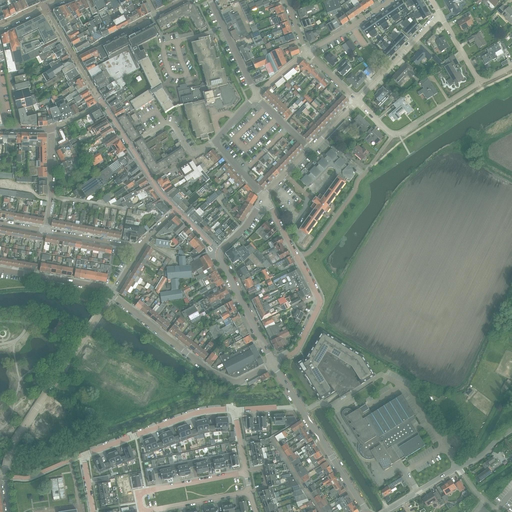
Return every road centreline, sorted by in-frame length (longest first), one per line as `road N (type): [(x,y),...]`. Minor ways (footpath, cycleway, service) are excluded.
road 1 (residential): [(245,472),(144,492),(140,508),(249,491)]
road 2 (residential): [(92,511),(82,454),(187,415),(234,409)]
road 3 (unclassified): [(4,471),(11,445),(110,294)]
road 4 (residential): [(273,364),(295,352),(319,300),(264,196)]
road 5 (residential): [(273,364),(227,380),(110,294)]
road 6 (residential): [(384,511),(511,429)]
road 7 (tertiary): [(273,364),(218,253)]
